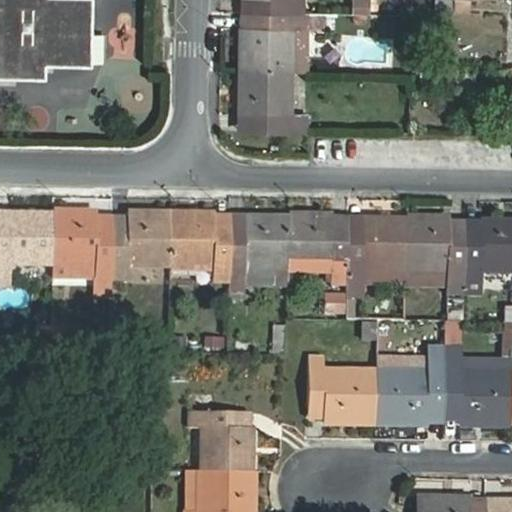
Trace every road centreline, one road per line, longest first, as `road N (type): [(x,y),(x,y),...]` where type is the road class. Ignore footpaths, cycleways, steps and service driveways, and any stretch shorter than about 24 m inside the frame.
road 1 (residential): [(187,167),(511,180)]
road 2 (residential): [(511,464),(369,461),(329,483)]
road 3 (residential): [(0,165),(187,167)]
road 4 (residential): [(187,167),(194,0)]
